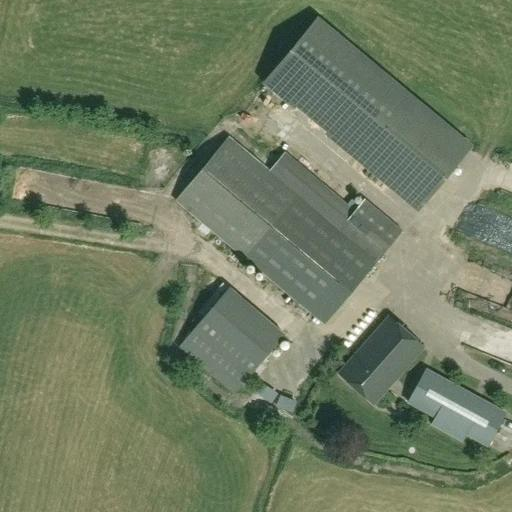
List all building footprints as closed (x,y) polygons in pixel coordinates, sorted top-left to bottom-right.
[(473,146),(324,22),(317,17),(262,83),(417,213),(473,146)] [(309,310),(325,323),(402,231),(364,200),(354,212),(284,154),(268,172),(228,138),(176,201),(308,310),(309,310)] [(477,203),(466,221),(497,239),(508,220),(477,203)] [(180,347),(235,394),(285,335),(230,288),(180,347)] [(374,403),(424,347),(390,316),(339,373),(374,403)] [(324,359),(311,371),(324,384),(336,372),(324,359)] [(427,373),(410,404),(439,419),(443,412),(470,426),(466,433),(487,445),(504,413),(427,373)]
